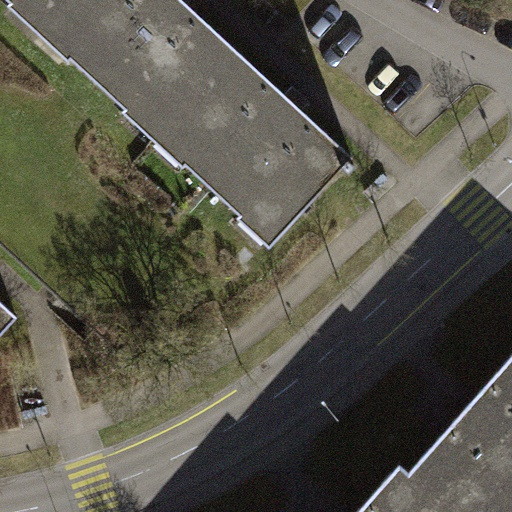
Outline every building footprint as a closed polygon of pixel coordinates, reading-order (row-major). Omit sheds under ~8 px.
[(0,0),(0,1),(39,38),(74,0),(0,0)] [(155,145),(238,57),(177,0),(74,0),(39,38),(155,145)] [(271,254),(354,165),(238,57),(155,145),(271,254)] [(0,307),(0,336),(15,321),(0,307)] [(511,511),(511,352),(405,469),(451,511),(511,511)] [(365,511),(451,511),(405,469),(365,511)]
